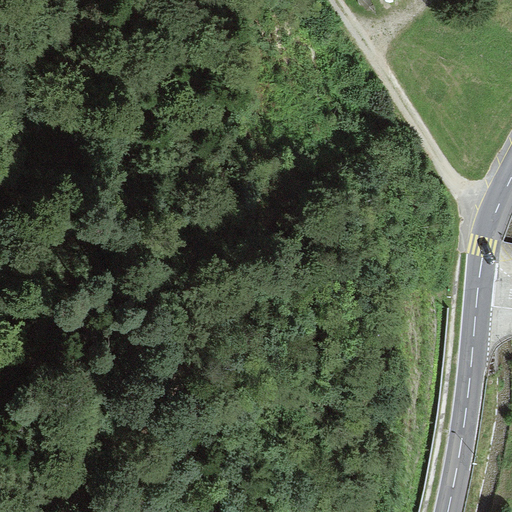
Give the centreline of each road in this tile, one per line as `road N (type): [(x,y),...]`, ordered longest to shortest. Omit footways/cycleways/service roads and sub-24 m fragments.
road 1 (track): [(332,0),(448,173),(470,201),(493,211)]
road 2 (tertiary): [(446,511),(475,311)]
road 3 (tertiary): [(475,311),(487,227),(511,174)]
